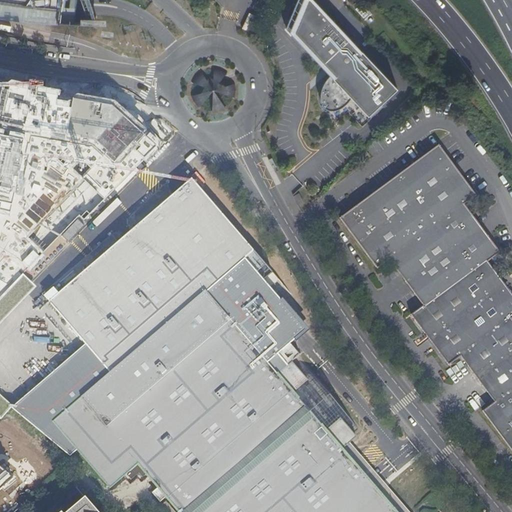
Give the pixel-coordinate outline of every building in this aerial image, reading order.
[(0,0),(0,16),(5,17),(10,18),(21,19),(30,20),(33,21),(38,21),(56,22),(73,23),(83,24),(94,11),(89,0),(88,0),(0,0)] [(297,0),(285,29),(292,36),(306,0),(297,0)] [(318,64),(346,35),(312,0),(306,0),(292,36),(318,64)] [(338,0),(333,0),(330,4),(339,10),(344,4),(338,0)] [(355,10),(360,4),(357,1),(351,6),(355,10)] [(94,11),(83,24),(97,24),(96,18),(96,15),(94,11)] [(339,109),(378,68),(362,51),(361,52),(350,41),(351,40),(346,35),(318,64),(322,67),(323,67),(331,75),(327,80),(324,85),(323,88),(322,91),(321,95),(321,98),(321,102),(322,104),(324,107),(326,109),(330,110),(333,110),(336,110),(339,109)] [(242,94),(219,67),(190,91),(214,118),(242,94)] [(366,113),(393,84),(378,68),(339,109),(341,109),(343,108),(346,106),(349,104),(351,101),(353,99),(366,113)] [(397,88),(393,84),(366,113),(368,116),(397,88)] [(100,90),(87,111),(94,115),(96,112),(104,117),(115,100),(100,90)] [(82,144),(98,131),(89,121),(74,134),(82,144)] [(128,147),(132,154),(139,150),(135,143),(128,147)] [(344,229),(355,245),(368,262),(375,271),(386,262),(418,304),(419,302),(422,306),(410,316),(424,335),(447,366),(459,357),(484,391),(493,403),(481,412),(511,454),(511,322),(510,320),(511,318),(511,297),(508,292),(485,261),(496,251),(482,233),(481,234),(460,207),(472,197),(453,171),(441,155),(435,148),(389,182),(337,221),(344,229)] [(106,181),(117,175),(108,159),(97,166),(106,181)] [(109,373),(81,398),(105,427),(77,451),(110,489),(127,475),(132,480),(139,473),(143,477),(147,474),(179,511),(396,511),(344,451),(352,443),(359,438),(356,435),(361,430),(303,362),(298,367),(295,363),(290,367),(281,376),(269,362),(279,353),(307,329),(270,287),(280,279),(192,178),(65,288),(59,282),(44,295),(49,301),(49,303),(45,306),(56,319),(60,315),(109,373)] [(97,179),(86,186),(93,196),(104,189),(97,179)] [(70,184),(62,197),(86,211),(94,199),(70,184)] [(296,205),(297,208),(303,205),(299,196),(293,199),(296,205)] [(51,225),(59,234),(80,216),(71,206),(51,225)] [(0,295),(24,280),(19,273),(11,271),(15,269),(23,271),(38,260),(40,253),(32,241),(14,254),(11,263),(5,261),(2,256),(0,255),(0,295)] [(16,356),(23,353),(15,335),(8,339),(16,356)] [(290,367),(279,353),(269,362),(281,376),(290,367)] [(25,367),(32,362),(27,354),(20,359),(25,367)] [(105,427),(81,398),(52,422),(77,451),(105,427)] [(364,430),(373,422),(363,411),(354,419),(364,430)] [(344,451),(396,511),(410,511),(378,474),(352,443),(344,451)] [(97,511),(85,497),(70,510),(66,511),(62,511),(60,511),(97,511)]
